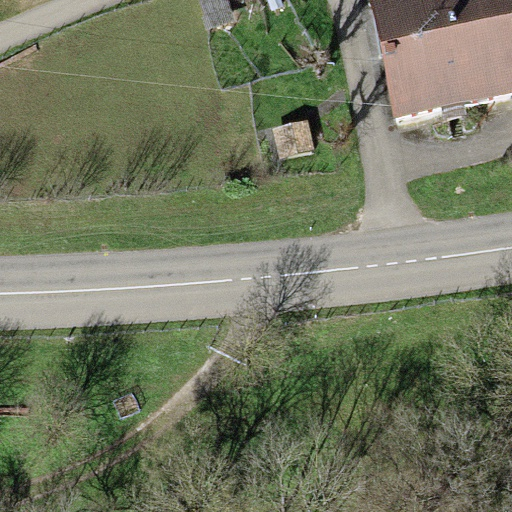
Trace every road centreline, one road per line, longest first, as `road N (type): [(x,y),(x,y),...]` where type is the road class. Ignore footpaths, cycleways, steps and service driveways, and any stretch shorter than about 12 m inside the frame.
road 1 (secondary): [(511,242),(254,279),(0,300)]
road 2 (track): [(0,501),(106,461),(222,356),(254,279)]
